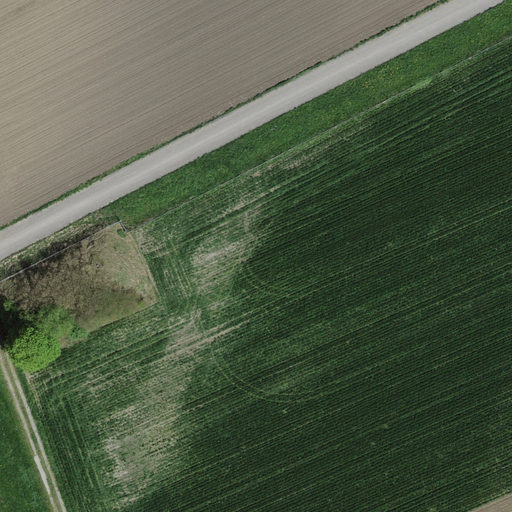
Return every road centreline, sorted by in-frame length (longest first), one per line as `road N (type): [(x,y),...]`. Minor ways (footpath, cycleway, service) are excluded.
road 1 (unclassified): [(485,0),(0,247)]
road 2 (track): [(63,511),(0,342)]
